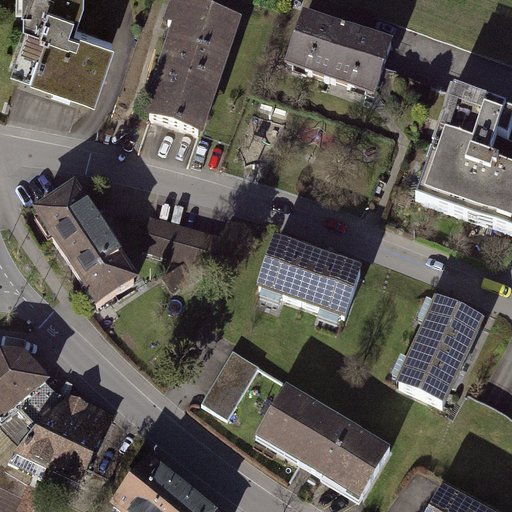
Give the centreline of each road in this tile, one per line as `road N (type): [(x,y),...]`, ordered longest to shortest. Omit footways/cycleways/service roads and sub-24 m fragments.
road 1 (residential): [(511,306),(258,211),(77,162),(0,150)]
road 2 (residential): [(4,277),(186,455),(268,510)]
